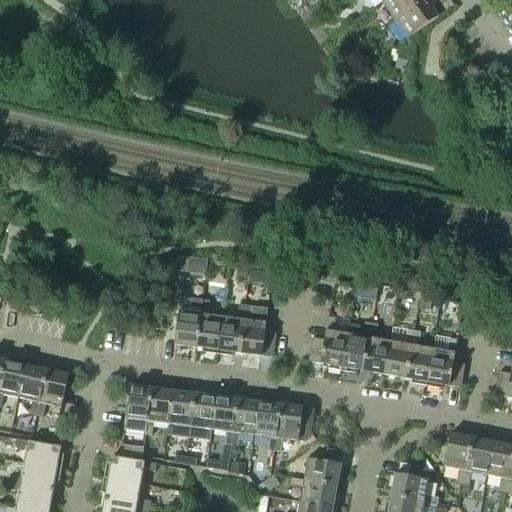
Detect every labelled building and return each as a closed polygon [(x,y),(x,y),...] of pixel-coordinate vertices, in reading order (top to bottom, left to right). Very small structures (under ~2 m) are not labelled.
[(395,21),(425,0),(387,0),(382,4),(395,21)] [(437,19),(430,8),(441,0),(425,0),(395,21),(408,40),(437,19)] [(196,349),(203,302),(204,289),(197,288),(195,305),(179,303),(174,346),(196,349)] [(217,356),(222,319),(207,317),(209,302),(203,302),(196,349),(202,350),(201,354),(217,356)] [(238,355),(245,307),(238,306),(237,321),(222,319),(217,356),(232,358),(233,354),(238,355)] [(272,360),(276,335),(264,334),(267,310),(245,307),(238,355),(272,360)] [(340,373),(347,336),(332,333),(335,320),(327,318),(323,342),(312,339),(308,363),(326,366),(325,370),(340,373)] [(361,373),(370,325),(364,324),(362,338),(347,336),(340,373),(356,375),(357,372),(361,373)] [(384,377),(389,343),(375,341),(377,326),(370,325),(361,373),(384,377)] [(404,380),(413,332),(407,331),(404,346),(389,343),(384,377),(404,380)] [(426,388),(432,351),(417,348),(420,334),(413,332),(404,380),(411,381),(410,385),(426,388)] [(460,390),(464,366),(453,364),(457,341),(449,340),(447,353),(432,351),(426,388),(441,390),(442,387),(460,390)] [(18,400),(26,363),(10,360),(10,364),(5,362),(0,383),(0,409),(3,397),(18,400)] [(36,417),(46,372),(40,370),(41,367),(26,363),(18,400),(32,403),(29,416),(36,417)] [(511,400),(511,366),(510,376),(498,373),(494,397),(511,400)] [(61,410),(66,386),(68,377),(46,372),(36,417),(42,419),(45,406),(61,410)] [(146,437),(152,390),(129,387),(124,421),(140,423),(138,436),(146,437)] [(168,426),(173,389),(157,387),(157,391),(152,390),(146,437),(152,438),(153,425),(168,426)] [(188,442),(193,396),(188,395),(188,391),(173,389),(168,426),(183,428),(181,441),(188,442)] [(211,432),(215,398),(193,396),(188,442),(194,443),(196,430),(211,432)] [(230,447),(235,401),(215,398),(211,432),(226,434),(224,447),(230,447)] [(254,437),(259,400),(243,398),(243,402),(235,401),(230,447),(237,448),(239,435),(254,437)] [(273,453),(279,407),(274,406),(274,402),(259,400),(254,437),(269,439),(267,452),(273,453)] [(297,443),(302,409),(279,407),(273,453),(280,454),(282,441),(297,443)] [(462,486),(471,440),(449,435),(443,468),(458,472),(456,484),(462,486)] [(486,477),(493,440),(478,437),(477,441),(471,440),(462,486),(469,487),(471,474),(486,477)] [(505,494),(511,456),(511,447),(508,447),(509,443),(493,440),(486,477),(501,480),(498,493),(505,494)] [(60,472),(63,456),(59,456),(60,449),(16,441),(14,448),(26,450),(23,465),(60,472)] [(140,486),(143,471),(155,473),(156,466),(111,458),(110,465),(106,464),(104,479),(140,486)] [(336,489),(340,466),(307,460),(304,476),(291,474),(290,480),(336,489)] [(57,487),(60,472),(23,465),(21,480),(8,478),(7,484),(53,492),(54,486),(57,487)] [(425,497),(428,482),(394,476),(390,498),(437,506),(438,500),(425,497)] [(138,500),(140,486),(104,479),(101,495),(104,496),(103,501),(149,509),(151,503),(138,500)] [(336,510),(339,495),(335,494),(336,489),(290,480),(289,487),(302,489),(299,503),(336,510)] [(40,511),(49,511),(53,492),(7,484),(6,491),(18,493),(16,508),(40,511)] [(432,511),(435,511),(437,506),(390,498),(389,504),(386,503),(384,511),(422,511),(423,510),(432,511)] [(148,511),(149,509),(103,501),(101,511),(148,511)] [(335,511),(336,510),(299,503),(297,511),(335,511)]
